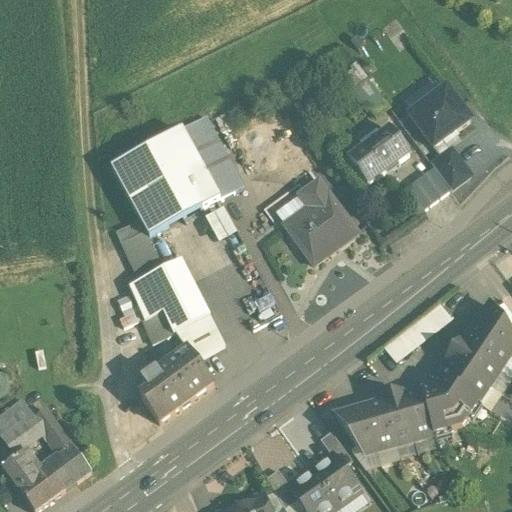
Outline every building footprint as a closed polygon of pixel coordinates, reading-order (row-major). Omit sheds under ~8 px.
[(366,115),(383,105),(370,84),(353,94),(366,115)] [(412,120),(441,163),(451,155),(442,146),(471,126),(449,94),(412,120)] [(236,131),(245,150),(303,123),(294,103),(236,131)] [(245,191),(207,121),(182,134),(201,169),(201,170),(204,175),(218,166),(235,196),(245,191)] [(182,134),(112,172),(150,242),(202,214),(184,179),(201,170),(201,169),(182,134)] [(391,134),(349,165),(368,190),(409,159),(391,134)] [(441,163),(433,170),(452,194),(471,180),(451,155),(441,163)] [(235,196),(218,166),(204,175),(221,204),(235,196)] [(201,170),(184,179),(202,214),(203,214),(221,204),(204,175),(201,170)] [(297,189),(264,213),(277,231),(282,227),(276,218),(300,200),(306,196),(296,184),(294,185),(297,189)] [(328,199),(319,186),(306,196),(300,200),(315,220),(291,238),(314,271),(358,239),(328,198),(328,199)] [(300,200),(276,218),(282,227),(291,238),(315,220),(300,200)] [(224,215),(206,224),(219,249),(237,239),(224,215)] [(145,236),(121,247),(140,286),(163,275),(145,236)] [(250,255),(229,263),(235,278),(256,270),(250,255)] [(140,286),(130,291),(144,324),(145,325),(163,316),(164,316),(198,298),(191,283),(187,285),(178,269),(179,269),(178,267),(163,275),(140,286)] [(258,340),(282,332),(261,270),(237,278),(258,340)] [(198,298),(164,316),(174,339),(175,338),(210,321),(198,298)] [(385,349),(396,365),(453,323),(442,308),(385,349)] [(451,367),(435,391),(431,394),(421,397),(434,441),(462,433),(511,359),(511,339),(490,309),(463,349),(460,347),(448,365),(451,367)] [(138,314),(120,322),(124,332),(143,324),(138,314)] [(163,316),(145,325),(144,324),(142,325),(153,349),(174,339),(164,316),(163,316)] [(210,321),(175,338),(187,354),(188,353),(197,365),(225,350),(210,321)] [(187,354),(142,387),(149,395),(140,401),(159,427),(213,388),(197,365),(188,353),(187,354)] [(402,398),(381,404),(382,408),(372,411),(369,409),(367,412),(336,421),(365,460),(434,441),(421,397),(418,398),(415,396),(413,399),(403,402),(402,398)] [(21,405),(6,416),(13,432),(26,423),(28,426),(32,424),(33,423),(21,405)] [(72,450),(46,414),(33,423),(32,424),(43,439),(58,460),(72,450)] [(6,416),(0,420),(0,437),(0,441),(13,432),(6,416)] [(32,424),(28,426),(26,423),(13,432),(0,441),(14,459),(43,439),(32,424)] [(72,450),(58,460),(48,472),(65,495),(92,476),(72,450)] [(333,458),(318,469),(319,471),(312,476),(338,511),(360,496),(333,458)] [(13,467),(4,474),(18,494),(33,483),(18,463),(17,464),(13,467)] [(33,483),(18,494),(31,511),(42,511),(65,495),(48,472),(33,483)] [(287,511),(298,504),(288,490),(289,489),(278,474),(268,482),(284,511),(287,511)] [(312,476),(305,481),(303,479),(289,489),(288,490),(298,504),(303,511),(337,511),(338,511),(312,476)] [(234,511),(268,511),(263,500),(234,511)]
